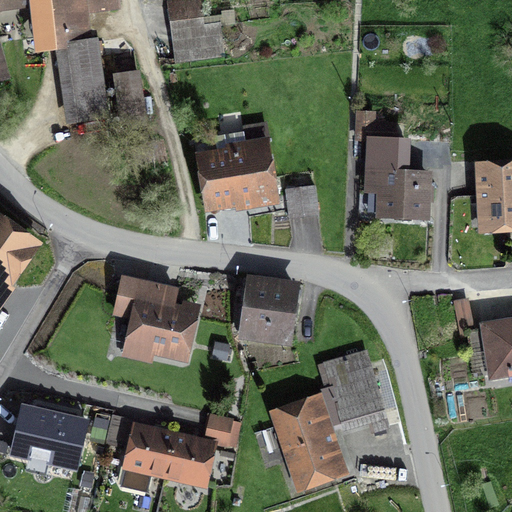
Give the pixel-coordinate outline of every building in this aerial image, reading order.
[(95,39),(83,41),(81,13),(112,11),(111,0),(0,0),(0,1),(16,0),(35,0),(39,50),(65,48),(70,120),(104,118),(95,39)] [(202,2),(166,6),(173,69),(226,64),(222,29),(205,30),(202,2)] [(0,38),(0,87),(12,84),(0,38)] [(145,124),(139,74),(118,77),(124,127),(145,124)] [(390,138),(391,123),(372,123),(372,112),(359,111),(358,138),(366,138),(390,138)] [(270,130),(198,142),(208,202),(279,190),(270,130)] [(390,138),(366,138),(365,195),(382,195),(382,217),(426,217),(426,197),(427,173),(404,173),(405,139),(390,138)] [(511,168),(486,169),(486,236),(511,236),(511,168)] [(0,328),(54,250),(0,213),(0,328)] [(178,289),(123,276),(115,312),(136,317),(130,341),(185,354),(195,312),(174,307),(178,289)] [(287,339),(295,285),(251,279),(244,333),(287,339)] [(511,326),(490,331),(498,382),(511,380),(511,326)] [(364,353),(326,364),(333,385),(324,388),(335,424),(368,414),(371,427),(384,423),(364,353)] [(277,416),(299,482),(342,467),(319,401),(277,416)] [(91,426),(27,411),(17,455),(80,470),(91,426)] [(207,415),(201,444),(210,446),(225,449),(231,421),(207,415)] [(150,472),(163,476),(173,437),(136,428),(122,484),(145,490),(150,472)] [(201,444),(173,437),(163,476),(199,485),(210,446),(201,444)]
